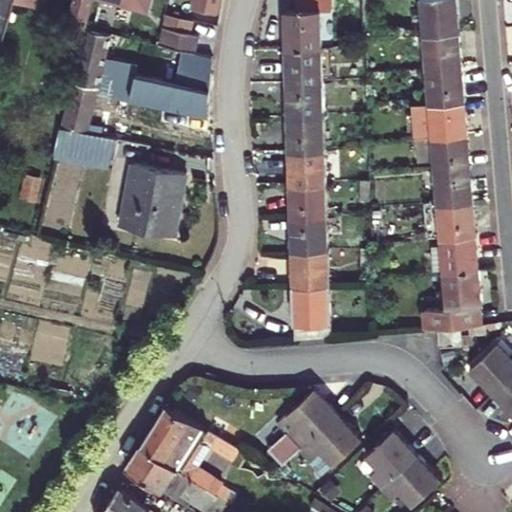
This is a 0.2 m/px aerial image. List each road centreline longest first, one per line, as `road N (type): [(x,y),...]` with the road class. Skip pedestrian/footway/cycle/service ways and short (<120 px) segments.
road 1 (residential): [(187,335),(237,363),(388,358),(501,462)]
road 2 (residential): [(244,0),(230,90),(240,246),(187,335)]
road 3 (residential): [(489,0),(511,238)]
road 4 (residential): [(187,335),(73,511)]
